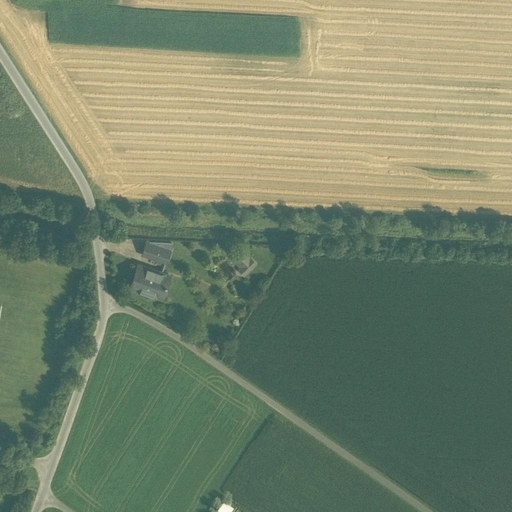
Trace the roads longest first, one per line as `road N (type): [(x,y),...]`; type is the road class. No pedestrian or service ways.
road 1 (unclassified): [(424,511),(186,344),(103,304)]
road 2 (unclassified): [(0,53),(83,186),(103,304)]
road 3 (unclassified): [(103,304),(51,467)]
